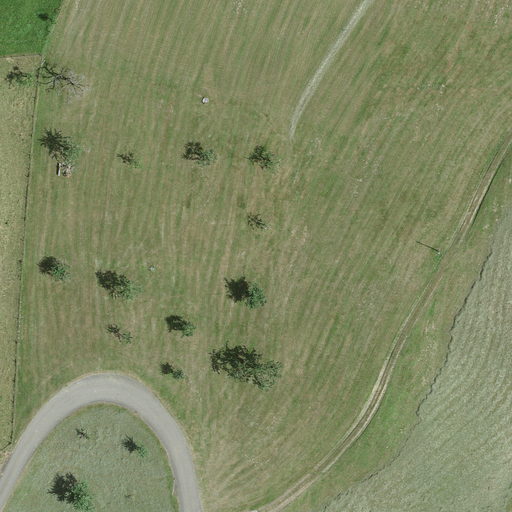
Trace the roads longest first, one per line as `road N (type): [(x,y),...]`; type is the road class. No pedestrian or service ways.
road 1 (track): [(265,511),(325,465),(368,413),(511,132)]
road 2 (track): [(0,493),(60,404),(114,388),(147,406),(174,442),(191,511)]
